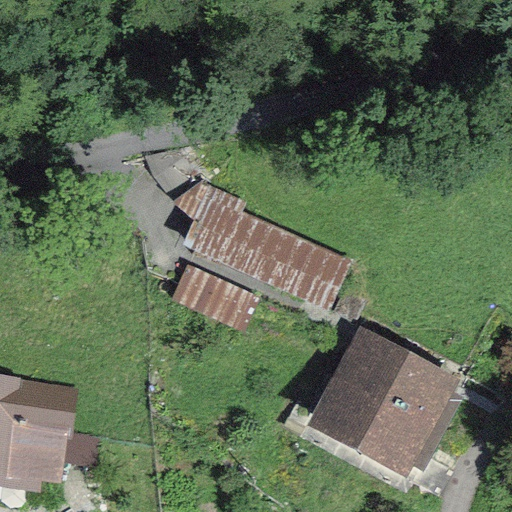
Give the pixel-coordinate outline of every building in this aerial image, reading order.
[(154,178),(178,200),(196,190),(218,175),(190,150),(147,158),(154,178)] [(238,209),(196,190),(178,200),(199,222),(188,244),(325,309),(343,271),(233,219),(238,209)] [(258,298),(189,267),(173,301),(242,333),(258,298)] [(316,413),(304,436),(408,490),(419,469),(421,469),(458,399),(388,362),(403,334),(359,311),(345,338),(343,337),(322,376),(330,380),(313,412),(316,413)] [(0,475),(23,479),(24,476),(40,478),(47,429),(63,431),(67,398),(0,389),(0,475)]
